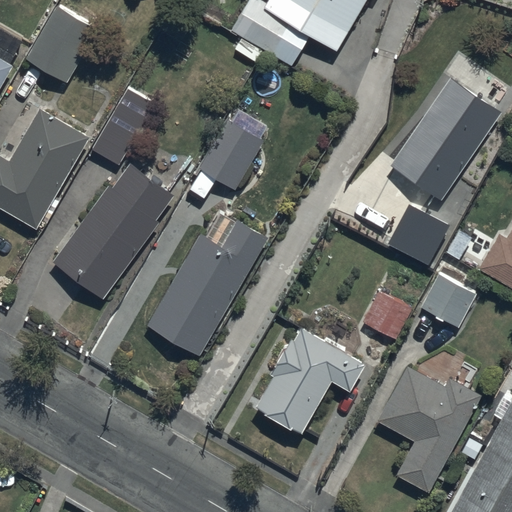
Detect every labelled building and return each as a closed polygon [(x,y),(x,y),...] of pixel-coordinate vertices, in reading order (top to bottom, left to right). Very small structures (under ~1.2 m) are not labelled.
[(296,73),(313,44),(342,61),(377,0),(277,0),(271,12),(255,3),(235,37),(296,73)] [(100,30),(59,6),(27,59),(68,84),(100,30)] [(0,96),(16,69),(12,67),(26,43),(0,27),(0,96)] [(502,114),(450,79),(389,167),(442,203),(502,114)] [(155,103),(129,89),(93,151),(119,166),(155,103)] [(0,208),(38,231),(90,139),(30,105),(1,156),(0,155),(0,208)] [(265,142),(227,119),(199,168),(235,191),(265,142)] [(176,196),(130,165),(114,189),(109,186),(54,263),(106,300),(161,223),(158,221),(176,196)] [(448,225),(410,206),(390,247),(427,267),(448,225)] [(200,358),(269,240),(237,222),(222,247),(202,235),(148,327),(200,358)] [(511,290),(511,230),(507,238),(498,233),(477,270),(511,290)] [(476,295),(438,275),(421,308),(458,328),(476,295)] [(411,309),(379,293),(363,322),(396,339),(411,309)] [(365,367),(300,329),(253,408),(301,436),(331,384),(349,394),(365,367)] [(444,386),(407,367),(378,422),(413,441),(395,476),(428,494),(480,396),(448,379),(444,386)] [(511,511),(511,401),(451,511),(511,511)]
